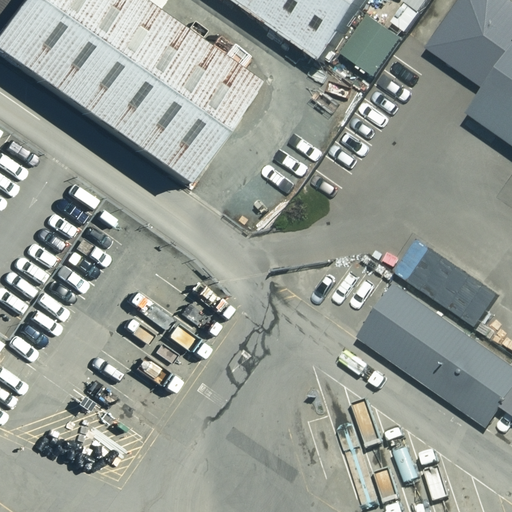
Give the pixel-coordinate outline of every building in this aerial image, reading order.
[(0,0),(0,36),(26,0),(0,0)] [(256,84),(137,0),(26,0),(0,37),(0,45),(188,180),(256,84)] [(385,0),(240,0),(337,68),(385,0)] [(493,97),(511,69),(511,6),(502,0),(469,0),(432,54),(493,97)] [(511,88),(471,145),(511,174),(511,88)] [(453,270),(433,297),(447,307),(455,295),(468,304),(459,317),(470,324),(490,296),(453,270)] [(511,413),(511,390),(402,312),(359,373),(480,459),(511,413)]
